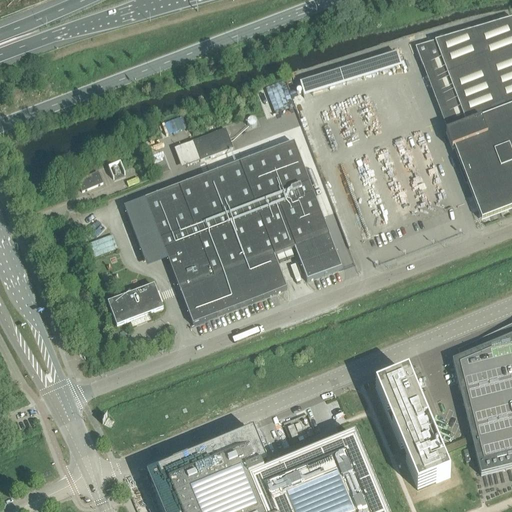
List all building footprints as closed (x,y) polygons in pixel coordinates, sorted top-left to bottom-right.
[(511,21),(415,50),(422,66),(441,59),(466,127),(446,135),(452,151),(454,150),(464,176),(482,222),(511,210),(511,21)] [(226,131),(193,143),(200,163),(233,151),(226,131)] [(294,145),(145,201),(181,294),(193,327),(287,291),(275,260),(295,253),(307,284),(342,270),(329,237),(294,145)] [(98,174),(77,182),(82,194),(103,185),(98,174)] [(154,287),(108,305),(117,329),(163,311),(154,287)] [(511,326),(458,349),(462,359),(453,363),(472,442),(474,449),(481,478),(511,469),(511,326)] [(439,451),(408,377),(375,390),(401,452),(406,463),(417,492),(450,478),(442,457),(473,444),(471,437),(439,451)] [(294,427),(288,429),(292,440),(298,438),(296,432),(294,427)] [(253,434),(147,478),(161,511),(385,511),(376,490),(374,485),(363,460),(361,455),(355,439),(327,450),(324,451),(309,458),(304,460),(289,466),(283,469),(264,476),(261,468),(267,466),(263,456),(253,434)]
